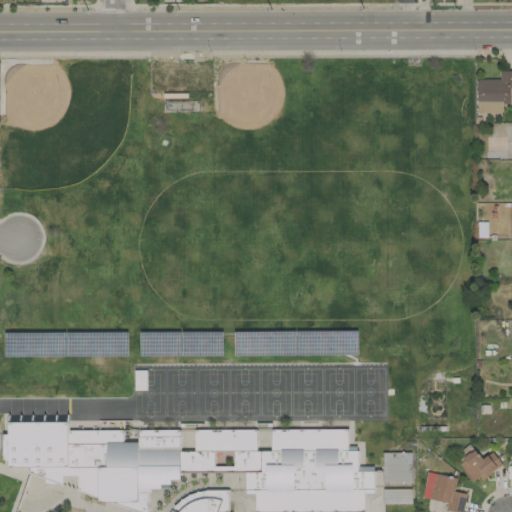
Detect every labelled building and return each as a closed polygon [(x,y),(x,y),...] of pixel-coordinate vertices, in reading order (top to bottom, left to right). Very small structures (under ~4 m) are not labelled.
[(476,80),(477,114),(502,113),(502,103),(511,103),(511,70),(499,71),(499,79),(476,80)] [(347,430),(271,429),(270,451),(256,451),(256,431),(9,426),(9,434),(2,434),(2,459),(30,473),(38,470),(43,487),(77,477),(77,490),(102,502),(138,503),(138,493),(180,481),(180,471),(245,473),(244,490),(255,490),(254,510),(336,511),(363,511),(364,490),(373,490),(374,471),(365,470),(365,468),(357,470),(358,450),(347,450),(347,430)] [(458,461),(473,484),(501,465),(492,452),(481,459),(475,451),(458,461)] [(382,452),(382,482),(409,483),(410,453),(382,452)] [(456,478),(434,474),(429,499),(447,503),(445,509),(457,511),(462,511),(466,494),(454,491),(456,478)] [(411,503),(411,488),(382,489),(382,504),(411,503)] [(228,511),(228,489),(205,489),(205,490),(197,491),(188,495),(180,500),(173,505),(179,511),(178,511),(228,511)]
